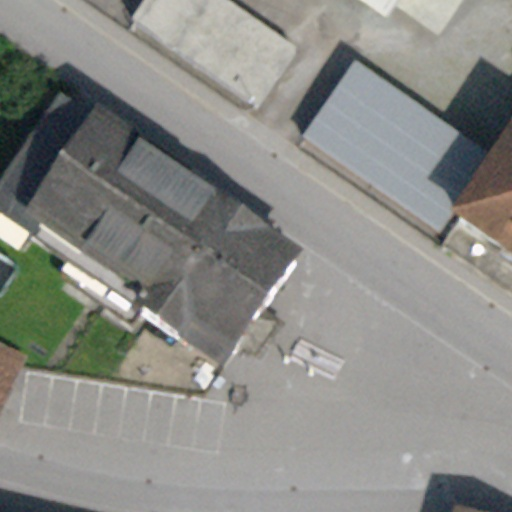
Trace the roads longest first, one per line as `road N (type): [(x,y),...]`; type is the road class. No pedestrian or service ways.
road 1 (tertiary): [(0,17),(110,101),(511,361)]
road 2 (residential): [(0,460),(128,494),(231,503),(511,476)]
